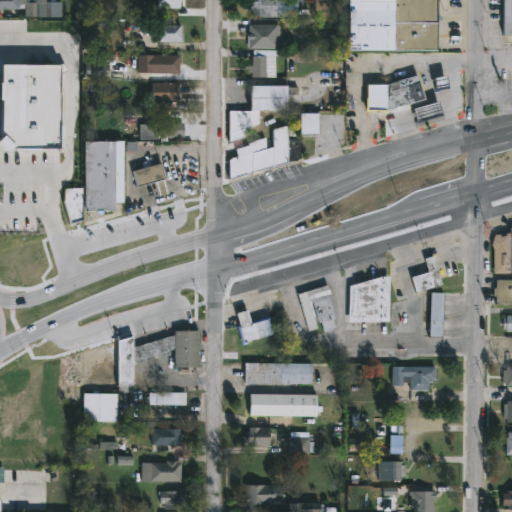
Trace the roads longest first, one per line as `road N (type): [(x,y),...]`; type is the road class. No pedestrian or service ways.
road 1 (secondary): [(0,358),(145,295),(278,267),(511,197)]
road 2 (residential): [(219,0),(219,511)]
road 3 (secondary): [(474,146),(365,177),(282,227),(35,302),(0,305)]
road 4 (residential): [(474,146),(477,511)]
road 5 (residential): [(477,0),(474,146)]
